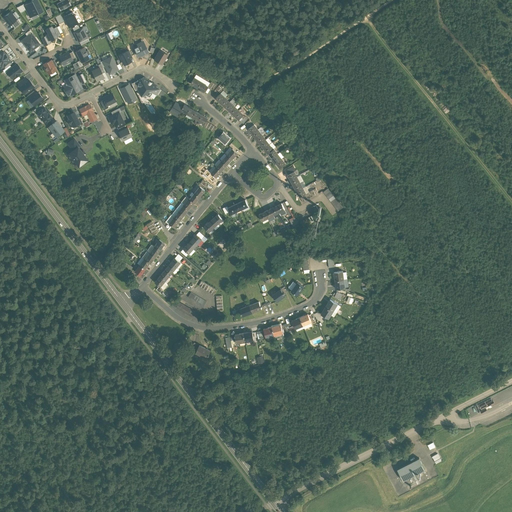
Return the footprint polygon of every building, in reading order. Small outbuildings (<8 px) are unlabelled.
[(26,10),(30,17),(42,11),(37,0),(32,0),(24,4),(26,10)] [(68,0),(63,0),(57,4),(60,11),(71,5),(69,2),(70,2),(69,1),(68,0)] [(26,10),(24,4),(17,8),(21,13),(26,10)] [(17,20),(11,12),(4,17),(10,25),(11,23),(12,24),(17,20)] [(65,17),(69,26),(77,22),(74,16),(73,13),(65,17)] [(55,17),(59,24),(64,22),(60,14),(55,17)] [(17,20),(12,24),(15,28),(21,23),(18,19),(17,20)] [(52,26),(46,29),(48,34),(51,39),(52,40),(57,37),(57,36),(53,29),(52,26)] [(83,29),(74,33),(79,42),(88,38),(83,29)] [(22,41),(30,52),(34,49),(39,45),(40,44),(35,38),(31,33),(27,36),(22,41)] [(46,36),(41,39),(45,46),(50,43),(49,40),(48,40),(46,36)] [(134,49),(138,57),(149,51),(144,42),(136,45),(137,47),(134,49)] [(76,51),(82,63),(89,59),(87,56),(90,55),(88,51),(86,52),(84,48),(76,51)] [(167,55),(160,50),(154,60),(162,64),(167,55)] [(3,66),(10,61),(3,51),(0,53),(0,66),(1,68),(3,66)] [(126,51),(119,55),(124,65),(131,61),(126,52),(126,51)] [(68,52),(59,57),(63,65),(72,60),(69,53),(68,52)] [(119,70),(112,57),(103,61),(109,74),(119,70)] [(51,60),(44,64),(45,67),(45,68),(46,71),(47,71),(49,74),(56,70),(51,60)] [(12,63),(10,61),(3,66),(5,69),(10,65),(12,63)] [(12,68),(7,71),(7,72),(12,78),(15,75),(16,76),(19,74),(18,73),(22,70),(17,64),(12,68)] [(5,69),(3,70),(5,73),(7,72),(7,71),(12,68),(10,65),(5,69)] [(92,71),(97,81),(104,77),(103,73),(100,68),(92,71)] [(73,76),(68,78),(70,80),(66,82),(66,84),(68,87),(65,88),(68,95),(71,93),(71,92),(79,88),(73,78),(73,76)] [(156,94),(160,88),(156,86),(156,85),(144,77),(138,80),(138,89),(141,96),(145,94),(149,96),(152,92),(156,94)] [(25,78),(18,83),(20,86),(27,81),(25,78)] [(201,82),(194,78),(191,83),(198,87),(201,82)] [(20,86),(19,87),(24,94),(34,87),(29,80),(27,81),(20,86)] [(208,86),(201,82),(198,87),(205,92),(208,86)] [(129,85),(121,89),(128,102),(136,99),(129,85)] [(36,94),(29,99),(34,105),(40,101),(39,100),(43,98),(38,92),(36,94)] [(112,93),(103,98),(104,100),(107,105),(116,101),(112,93)] [(225,97),(221,93),(219,95),(216,98),(221,102),(225,97)] [(230,102),(225,97),(221,102),(225,107),(230,102)] [(184,106),(176,101),(170,112),(178,117),(182,110),(181,110),(184,106)] [(230,102),(225,107),(230,111),(234,106),(230,102)] [(41,104),(34,110),(36,113),(37,113),(37,112),(43,107),(41,104)] [(191,108),(185,104),(184,106),(181,110),(182,110),(187,113),(191,108)] [(96,119),(89,105),(80,109),(83,115),(88,113),(90,117),(89,118),(91,122),(96,119)] [(239,110),(234,106),(230,111),(234,115),(239,110)] [(43,107),(37,112),(37,113),(45,122),(52,117),(44,107),(43,107)] [(196,111),(191,108),(187,113),(193,117),(196,111)] [(239,110),(234,115),(239,119),(243,115),(244,114),(239,110)] [(202,115),(196,111),(193,117),(199,120),(202,115)] [(74,112),(68,115),(69,119),(68,120),(70,123),(71,123),(73,126),(79,123),(76,118),(74,112)] [(113,115),(109,117),(112,123),(114,122),(116,127),(124,123),(119,112),(113,115)] [(208,118),(202,115),(199,120),(205,124),(207,121),(208,118)] [(67,128),(64,123),(61,125),(60,123),(62,122),(60,119),(58,120),(64,130),(67,128)] [(57,121),(49,127),(56,136),(64,130),(57,121)] [(254,125),(249,128),(253,133),(258,129),(254,124),(254,125)] [(127,128),(119,132),(123,140),(131,136),(127,128)] [(258,129),(253,133),(256,138),(262,134),(258,129)] [(219,138),(225,143),(230,138),(224,132),(219,138)] [(262,134),(256,138),(260,143),(266,139),(262,134)] [(69,143),(74,150),(77,147),(79,146),(74,139),(69,143)] [(266,139),(260,143),(264,148),(269,144),(266,139)] [(273,149),(269,144),(264,148),(268,153),(269,153),(273,149)] [(69,154),(79,166),(87,159),(77,147),(74,150),(69,154)] [(233,148),(227,154),(232,159),(238,153),(233,148)] [(273,149),(269,153),(272,158),(278,154),(274,148),(273,149)] [(227,154),(222,160),(227,165),(232,159),(227,154)] [(278,154),(272,158),(276,163),(282,159),(278,154)] [(282,159),(276,163),(280,168),(286,164),(282,159)] [(222,160),(217,166),(221,171),(227,165),(222,160)] [(217,166),(211,172),(216,177),(221,171),(217,166)] [(294,171),(288,174),(291,180),(297,177),(294,171)] [(213,180),(216,177),(211,172),(208,176),(213,180)] [(297,177),(291,180),(294,185),(300,182),(297,177)] [(300,182),(294,185),(297,191),(303,188),(300,182)] [(200,186),(195,192),(200,196),(205,190),(204,189),(200,186)] [(303,188),(297,191),(300,197),(305,194),(306,193),(303,188)] [(190,198),(190,199),(194,202),(195,203),(200,196),(195,192),(190,198)] [(194,202),(190,199),(190,198),(184,204),(190,208),(194,202)] [(246,199),(240,202),(243,208),(248,206),(246,199)] [(240,202),(234,205),(237,211),(243,208),(240,202)] [(282,203),(276,206),(279,212),(285,209),(282,203)] [(184,204),(180,210),(185,214),(190,208),(184,204)] [(234,205),(228,207),(231,214),(237,211),(234,205)] [(276,206),(270,209),(273,215),(279,212),(276,206)] [(137,217),(142,220),(148,213),(143,209),(137,217)] [(270,209),(265,211),(268,218),(273,215),(270,209)] [(185,214),(180,210),(175,217),(180,221),(185,214)] [(265,211),(259,214),(262,220),(268,218),(265,211)] [(223,219),(218,214),(214,218),(218,223),(223,219)] [(180,221),(175,217),(169,223),(174,227),(180,221)] [(218,223),(214,218),(209,222),(213,227),(218,223)] [(298,224),(295,218),(290,220),(293,227),(298,224)] [(209,222),(204,226),(209,232),(213,227),(209,222)] [(197,234),(192,239),(197,244),(202,239),(197,234)] [(164,243),(159,239),(154,246),(159,250),(164,243)] [(197,244),(192,239),(188,244),(193,248),(197,244)] [(188,244),(184,248),(189,253),(193,248),(188,244)] [(154,246),(150,252),(155,256),(159,250),(154,246)] [(145,259),(149,262),(150,263),(155,256),(150,252),(145,259)] [(181,262),(175,257),(171,262),(177,267),(181,262)] [(145,259),(144,258),(139,265),(145,268),(149,262),(145,259)] [(177,267),(171,262),(167,267),(173,272),(177,267)] [(145,268),(139,265),(135,271),(140,275),(145,268)] [(173,272),(167,267),(163,272),(169,276),(173,272)] [(343,271),(334,272),(335,280),(344,279),(343,271)] [(169,276),(163,272),(159,277),(165,281),(169,276)] [(165,281),(159,277),(155,282),(161,286),(165,281)] [(344,279),(335,280),(337,289),(345,288),(344,279)] [(304,287),(298,282),(291,291),(298,295),(304,287)] [(281,289),(273,295),(277,301),(285,295),(284,293),(284,292),(283,292),(281,289)] [(338,304),(330,299),(326,306),(333,311),(338,304)] [(259,301),(250,305),(252,312),(262,309),(261,306),(262,306),(261,305),(259,301)] [(252,312),(250,305),(240,308),(242,312),(241,312),(242,313),(243,316),(252,312)] [(333,311),(326,306),(321,314),(329,318),(333,311)] [(308,314),(300,317),(303,325),(311,322),(308,314)] [(303,325),(300,317),(292,320),(295,328),(303,325)] [(281,324),(272,327),(275,335),(283,333),(281,324)] [(272,327),(264,329),(266,337),(275,335),(272,327)] [(252,331),(244,333),(245,341),(254,340),(252,331)] [(244,333),(235,334),(237,343),(245,341),(244,333)] [(211,350),(200,345),(197,349),(196,352),(207,357),(209,354),(209,355),(210,353),(209,353),(211,350)] [(419,458),(397,469),(403,481),(425,470),(419,458)]
